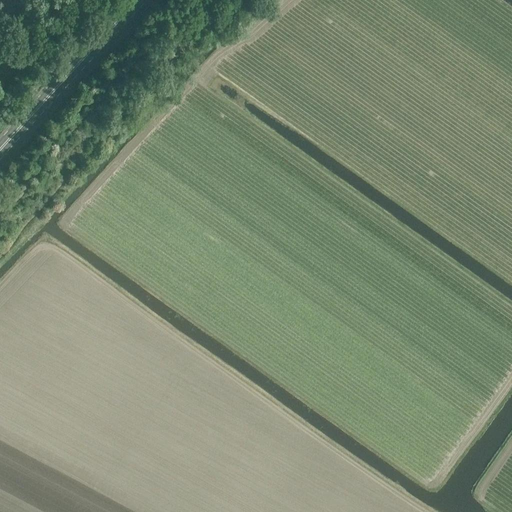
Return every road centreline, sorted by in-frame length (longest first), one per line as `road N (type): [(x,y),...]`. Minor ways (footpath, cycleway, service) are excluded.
road 1 (track): [(0,286),(43,243),(422,511)]
road 2 (track): [(66,223),(216,58),(284,0)]
road 3 (primary): [(128,0),(0,136)]
